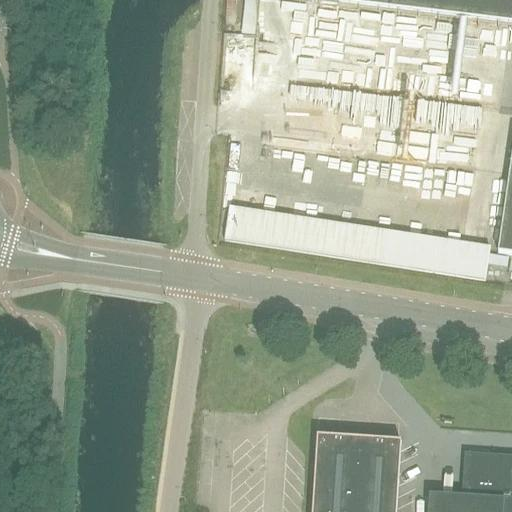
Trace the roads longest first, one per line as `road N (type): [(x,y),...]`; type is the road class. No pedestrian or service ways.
road 1 (tertiary): [(511,331),(192,278)]
road 2 (unclassified): [(207,0),(193,261)]
road 3 (unclassified): [(170,511),(191,294)]
road 4 (tertiary): [(192,278),(0,249)]
